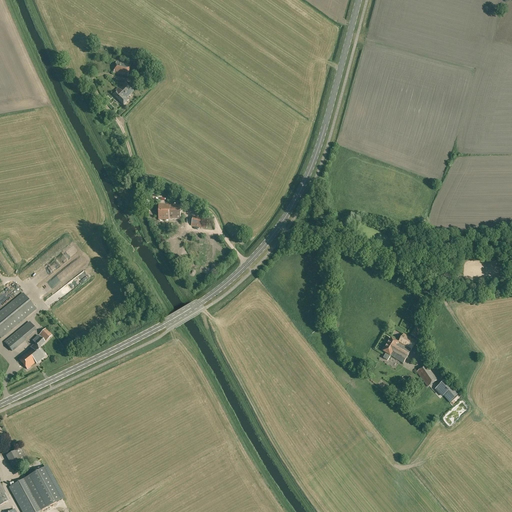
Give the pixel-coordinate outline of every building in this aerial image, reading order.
[(130,65),(116,62),(114,73),(128,76),(130,65)] [(127,98),(134,91),(125,83),(119,89),(118,88),(116,91),(117,92),(113,95),(124,106),(129,101),(127,98)] [(169,219),(180,219),(180,205),(159,205),(159,220),(169,220),(169,219)] [(208,219),(193,217),(192,226),(207,229),(208,219)] [(54,256),(71,244),(67,239),(50,251),(54,256)] [(0,337),(1,339),(36,309),(23,293),(0,311),(0,337)] [(12,352),(26,341),(25,340),(36,330),(30,322),(4,342),(12,352)] [(421,329),(416,326),(410,335),(415,338),(421,329)] [(46,341),(52,335),(46,329),(40,336),(46,341)] [(391,356),(403,363),(407,357),(416,342),(404,334),(398,343),(391,339),(383,352),(386,354),(383,358),(388,361),(391,356)] [(31,349),(18,359),(27,369),(35,363),(36,364),(46,356),(39,348),(45,342),(38,336),(33,341),(35,343),(30,348),(31,349)] [(437,380),(426,365),(417,372),(428,387),(437,380)] [(457,396),(444,382),(440,385),(447,392),(443,396),(449,403),(457,396)] [(447,392),(440,385),(436,389),(442,397),(447,392)] [(459,407),(456,410),(460,414),(459,414),(462,416),(465,413),(459,407)] [(455,426),(461,418),(458,416),(452,424),(455,426)] [(13,470),(29,462),(22,448),(6,456),(13,470)] [(45,467),(8,488),(21,511),(39,511),(62,499),(45,467)] [(0,505),(10,500),(6,493),(0,482),(0,505)]
